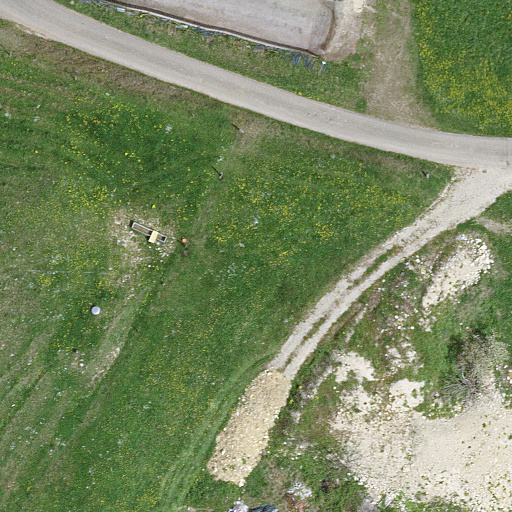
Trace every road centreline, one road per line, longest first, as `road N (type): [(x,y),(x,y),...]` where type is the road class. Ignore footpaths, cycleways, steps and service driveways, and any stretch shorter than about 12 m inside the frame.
road 1 (unclassified): [(511,155),(358,129),(48,21),(16,0)]
road 2 (track): [(511,166),(414,232),(356,288),(186,511)]
